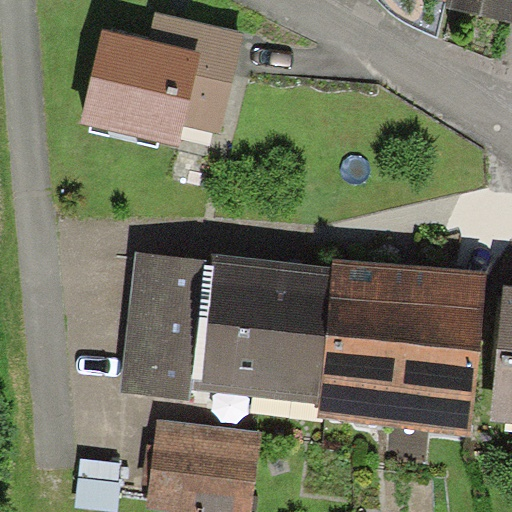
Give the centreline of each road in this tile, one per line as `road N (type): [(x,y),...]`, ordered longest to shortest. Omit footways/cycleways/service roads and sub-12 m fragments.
road 1 (residential): [(60,431),(13,0)]
road 2 (residential): [(511,136),(290,0)]
